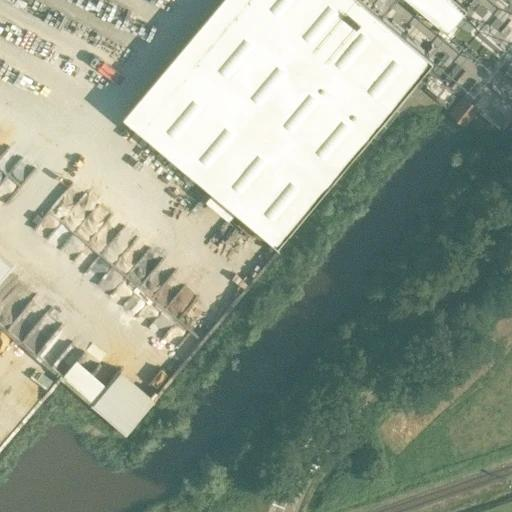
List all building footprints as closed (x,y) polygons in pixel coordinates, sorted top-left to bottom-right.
[(214,189),(236,208),(277,242),(389,109),(433,58),(364,0),(244,0),(139,126),(214,189)] [(0,284),(17,263),(0,248),(0,284)] [(65,305),(0,306),(0,327),(0,332),(30,331),(31,356),(58,355),(58,351),(66,350),(65,305)] [(157,393),(161,387),(150,378),(155,371),(129,350),(123,357),(146,377),(143,381),(157,393)] [(133,430),(160,396),(123,367),(111,382),(80,357),(65,376),(133,430)] [(163,384),(170,370),(161,365),(153,379),(163,384)]
